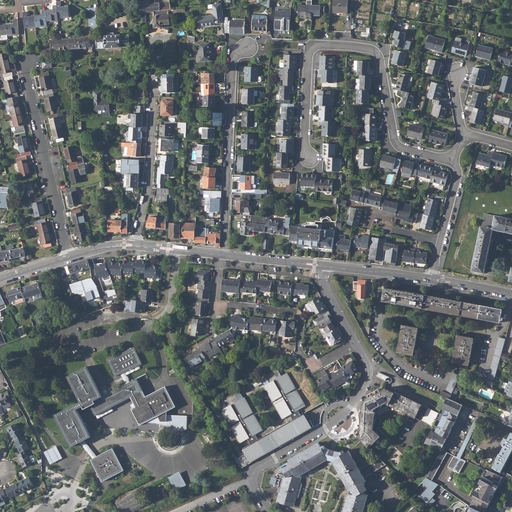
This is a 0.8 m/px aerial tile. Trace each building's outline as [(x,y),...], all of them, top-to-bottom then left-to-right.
[(307,19),(312,19),(312,15),(313,6),(313,5),(313,0),(308,0),(308,6),(299,5),(299,17),(307,18),(307,19)] [(334,13),(348,14),(348,0),(341,0),(342,1),(334,0),(334,13)] [(140,5),(141,13),(141,12),(143,12),(155,12),(169,10),(171,9),(170,2),(140,5)] [(57,3),(57,6),(58,18),(69,18),(68,6),(61,7),(61,3),(57,3)] [(215,24),(223,23),(223,21),(223,17),(222,10),(222,4),(208,5),(209,9),(214,8),(214,16),(199,17),(200,27),(216,25),(215,24)] [(313,6),(312,15),(321,16),(321,15),(325,15),(325,6),(313,5),(313,6)] [(54,11),(46,11),(47,22),(58,22),(58,18),(57,6),(53,6),(54,11)] [(92,29),(92,31),(94,31),(93,30),(97,29),(97,20),(99,20),(98,8),(88,9),(89,29),(92,29)] [(169,10),(155,12),(155,21),(154,21),(155,28),(162,27),(161,25),(170,24),(169,12),(173,12),(174,15),(186,13),(185,8),(171,9),(169,10)] [(276,10),(275,29),(290,30),(291,8),(285,8),(282,10),(276,10)] [(42,15),(35,16),(36,27),(47,27),(47,22),(46,11),(42,12),(42,15)] [(25,28),(36,27),(35,16),(28,16),(28,12),(24,13),(25,28)] [(224,33),(245,34),(245,22),(228,21),(228,17),(223,17),(223,21),(223,23),(224,33)] [(14,24),(7,24),(8,35),(19,35),(18,19),(14,20),(14,24)] [(252,30),(268,31),(268,19),(253,19),(252,30)] [(50,49),(50,51),(93,48),(93,47),(92,31),(92,29),(89,29),(84,29),(85,38),(51,40),(51,49),(50,49)] [(393,46),(404,49),(406,41),(404,41),(406,34),(395,31),(393,38),(395,38),(393,46)] [(96,37),(97,49),(130,47),(129,35),(114,36),(114,33),(111,33),(111,36),(96,37)] [(425,48),(442,53),(446,41),(429,36),(425,48)] [(452,52),(467,56),(469,46),(454,42),(452,52)] [(198,44),(199,62),(211,61),(211,56),(212,56),(212,48),(210,49),(210,44),(198,44)] [(476,56),(491,60),(494,48),(479,45),(476,56)] [(498,62),(511,65),(511,53),(501,50),(498,62)] [(393,64),(403,67),(407,53),(396,51),(393,64)] [(0,54),(0,62),(0,65),(0,64),(0,75),(3,75),(3,78),(13,76),(12,72),(16,71),(17,70),(16,66),(15,65),(12,65),(10,59),(9,59),(8,54),(0,54)] [(284,68),(284,69),(294,69),(296,69),(297,55),(285,55),(284,63),(284,68)] [(323,70),(332,70),(333,57),(321,56),(321,70),(323,70)] [(52,68),(52,60),(42,61),(42,69),(52,68)] [(428,73),(439,76),(442,63),(431,60),(428,73)] [(362,76),(369,76),(370,62),(355,62),(355,71),(359,71),(359,76),(362,76)] [(258,77),(258,67),(245,67),(245,71),(246,71),(246,82),(258,82),(260,82),(261,81),(261,78),(260,77),(258,77)] [(471,83),(483,87),(487,71),(475,68),(471,83)] [(293,87),(294,69),(284,69),(284,71),(281,71),(279,72),(279,78),(281,79),(283,80),(283,86),(293,87)] [(322,83),(334,84),(334,71),(332,70),(323,70),(322,83)] [(162,75),(163,93),(175,92),(175,74),(162,75)] [(202,78),(202,84),(204,84),(215,84),(215,74),(204,74),(204,78),(202,78)] [(399,90),(409,93),(410,89),(408,88),(410,81),(411,82),(412,81),(413,78),(412,78),(411,77),(401,74),(397,90),(399,90)] [(44,91),(45,95),(55,93),(54,89),(52,79),(51,75),(45,77),(40,78),(43,91),(44,91)] [(501,91),(510,94),(511,87),(511,77),(505,75),(501,91)] [(3,78),(7,95),(8,99),(18,97),(19,97),(15,79),(14,80),(13,76),(3,78)] [(369,76),(362,76),(362,80),(357,80),(357,91),(359,91),(361,91),(370,91),(372,91),(372,77),(369,76)] [(434,100),(445,102),(446,99),(441,97),(444,85),(432,82),(428,98),(434,100)] [(203,96),(215,96),(215,84),(204,84),(203,96)] [(280,100),(290,100),(291,91),(293,91),(293,87),(283,86),(280,86),(280,100)] [(136,90),(137,98),(148,98),(148,89),(136,90)] [(243,104),(255,104),(255,89),(244,89),(243,104)] [(409,93),(399,90),(398,95),(404,96),(401,107),(411,110),(415,95),(409,93)] [(98,110),(103,110),(110,110),(110,99),(102,100),(102,92),(94,91),(94,96),(96,96),(96,102),(98,101),(98,110)] [(358,104),(369,105),(370,91),(361,91),(359,91),(358,104)] [(320,107),(330,107),(331,92),(318,92),(318,106),(320,107)] [(469,107),(481,110),(485,95),(474,92),(472,103),(470,103),(469,107)] [(59,109),(55,93),(45,95),(46,98),(45,98),(48,112),(59,109)] [(203,96),(195,96),(195,97),(195,99),(195,100),(196,100),(196,101),(201,101),(201,100),(203,100),(203,107),(215,108),(215,104),(216,104),(216,100),(215,100),(215,96),(203,96)] [(21,104),(20,105),(18,97),(8,99),(3,101),(4,105),(9,104),(12,117),(23,115),(21,104)] [(162,115),(173,116),(174,101),(162,100),(162,115)] [(433,116),(444,119),(447,107),(444,106),(445,102),(434,100),(434,103),(436,104),(433,116)] [(320,121),(332,122),(333,107),(330,107),(320,107),(320,121)] [(470,122),(481,125),(485,111),(481,110),(469,107),(468,111),(473,112),(470,122)] [(283,108),(282,120),(290,121),(294,121),(294,108),(283,108)] [(366,127),(378,128),(378,123),(377,123),(377,115),(375,115),(375,109),(364,109),(364,115),(367,115),(366,127)] [(505,126),(509,127),(511,114),(511,113),(497,109),(494,120),(505,123),(505,126)] [(242,126),(254,127),(255,112),(243,112),(242,126)] [(222,113),(211,113),(211,121),(214,121),(214,126),(221,126),(222,113)] [(50,119),(52,130),(63,127),(60,114),(50,116),(50,119)] [(141,127),(142,128),(143,114),(138,114),(129,114),(128,117),(129,119),(132,119),(132,127),(141,127)] [(26,125),(23,115),(12,117),(15,128),(16,132),(14,132),(15,135),(26,133),(25,126),(26,125)] [(279,120),(278,132),(278,136),(290,137),(290,121),(282,120),(279,120)] [(322,137),(335,137),(336,122),(332,122),(320,121),(319,126),(323,126),(322,137)] [(177,133),(186,134),(186,125),(187,124),(178,123),(177,133)] [(160,136),(171,137),(172,126),(161,125),(160,136)] [(408,136),(422,139),(425,129),(410,125),(408,136)] [(66,141),(63,127),(52,130),(55,140),(57,139),(57,143),(66,141)] [(129,143),(141,144),(142,132),(141,132),(141,127),(132,127),(130,127),(130,131),(129,131),(127,133),(126,136),(128,138),(129,138),(129,143)] [(365,142),(377,142),(378,128),(366,127),(365,142)] [(202,138),(214,139),(214,128),(200,128),(200,131),(202,131),(202,138)] [(440,144),(444,145),(448,134),(433,129),(429,141),(435,143),(435,141),(440,143),(440,144)] [(242,149),(254,150),(254,140),(255,140),(255,135),(242,135),(242,139),(241,139),(241,142),(242,142),(242,149)] [(17,138),(22,158),(27,156),(32,155),(31,152),(31,151),(28,136),(17,138)] [(160,151),(174,152),(175,139),(161,139),(160,151)] [(281,140),(280,153),(288,154),(293,154),(294,141),(281,140)] [(127,156),(140,156),(141,144),(129,143),(125,143),(125,147),(128,147),(127,156)] [(197,163),(208,163),(209,145),(198,145),(197,163)] [(328,158),(335,159),(336,145),(324,145),(323,158),(328,158)] [(64,148),(68,163),(69,166),(79,164),(85,163),(84,157),(82,156),(77,157),(75,146),(64,148)] [(360,167),(370,168),(371,157),(372,157),(373,151),(361,150),(360,167)] [(476,164),(490,167),(490,164),(493,153),(489,152),(488,156),(479,153),(476,164)] [(288,169),(288,154),(280,153),(278,153),(277,164),(276,164),(276,168),(288,169)] [(490,164),(504,168),(507,157),(493,153),(490,164)] [(164,189),(164,185),(165,174),(169,175),(169,177),(173,178),(174,171),(171,171),(172,167),(173,167),(174,156),(161,155),(161,161),(162,161),(162,168),(158,167),(157,185),(158,185),(158,188),(164,189)] [(399,173),(402,160),(392,157),(384,155),(381,166),(394,170),(394,171),(399,173)] [(28,160),(27,156),(22,158),(17,159),(21,177),(32,175),(29,160),(28,160)] [(238,171),(250,172),(251,157),(239,157),(238,171)] [(335,159),(328,158),(327,172),(339,172),(339,159),(335,159)] [(139,175),(140,175),(140,165),(140,160),(122,159),(121,174),(126,174),(130,174),(139,175)] [(413,175),(417,176),(420,165),(406,161),(403,173),(412,175),(413,175)] [(85,163),(79,164),(69,166),(70,170),(69,170),(73,185),(83,182),(82,176),(88,174),(89,166),(88,162),(85,163)] [(417,176),(432,180),(434,170),(435,169),(420,165),(417,176)] [(205,177),(215,178),(216,168),(206,167),(205,177)] [(449,174),(434,170),(432,180),(431,182),(446,186),(449,174)] [(274,185),(290,185),(290,174),(275,173),(274,185)] [(125,187),(138,188),(139,175),(130,174),(126,174),(125,187)] [(301,187),(316,187),(316,180),(316,175),(301,174),(301,187)] [(240,190),(251,190),(251,186),(254,186),(255,176),(241,175),(240,190)] [(203,189),(215,189),(216,178),(215,178),(205,177),(200,177),(200,188),(204,188),(203,189)] [(333,181),(316,180),(316,187),(316,192),(333,192),(333,181)] [(27,202),(32,201),(37,199),(36,196),(37,196),(34,182),(23,185),(27,202)] [(13,204),(9,187),(0,186),(0,198),(1,198),(0,207),(6,207),(5,201),(7,201),(8,205),(13,204)] [(67,194),(70,207),(80,204),(77,188),(67,190),(68,193),(67,194)] [(363,203),(380,207),(383,197),(370,194),(371,189),(367,188),(366,189),(366,192),(366,193),(363,203)] [(351,200),(363,203),(366,193),(362,192),(353,189),(351,200)] [(472,270),(485,273),(486,268),(485,268),(488,259),(487,258),(489,252),(490,248),(489,248),(491,242),(491,243),(493,233),(494,229),(497,230),(497,229),(505,231),(509,232),(511,232),(511,197),(473,189),(469,209),(485,213),(483,226),(482,226),(472,270)] [(221,209),(221,192),(204,191),(203,195),(209,195),(209,198),(205,198),(205,204),(207,204),(207,212),(215,212),(217,214),(219,212),(219,209),(221,209)] [(386,198),(383,197),(380,207),(383,207),(383,208),(385,211),(397,214),(399,203),(385,200),(386,198)] [(42,198),(37,199),(32,201),(36,218),(46,216),(43,202),(42,202),(42,198)] [(429,198),(425,214),(435,217),(439,201),(429,198)] [(244,202),(237,202),(237,212),(241,212),(241,215),(250,216),(249,208),(249,201),(244,201),(244,202)] [(413,222),(414,215),(410,215),(412,206),(399,203),(397,214),(396,218),(405,220),(404,221),(412,223),(413,222)] [(360,223),(362,210),(361,210),(350,207),(349,214),(350,214),(347,225),(358,227),(358,223),(360,223)] [(72,215),(74,225),(85,223),(81,209),(72,211),(73,215),(72,215)] [(421,228),(432,231),(435,217),(425,214),(424,214),(421,228)] [(250,230),(265,232),(267,219),(267,218),(266,217),(264,216),(251,216),(250,223),(243,222),(242,234),(249,235),(250,230)] [(147,227),(156,228),(158,218),(150,217),(147,227)] [(267,219),(265,232),(278,233),(279,221),(270,220),(270,217),(268,217),(267,218),(267,219)] [(290,218),(286,217),(285,221),(284,221),(284,219),(280,218),(279,221),(278,233),(283,234),(283,235),(288,235),(290,218)] [(156,228),(165,229),(166,219),(158,218),(156,228)] [(38,226),(40,236),(50,233),(48,223),(47,223),(47,219),(35,222),(36,226),(38,226)] [(109,232),(122,232),(122,221),(109,220),(109,232)] [(74,225),(77,236),(78,235),(80,243),(89,240),(85,223),(74,225)] [(183,239),(195,239),(195,235),(195,232),(195,225),(191,225),(191,223),(183,223),(183,239)] [(170,238),(180,239),(181,224),(170,224),(170,238)] [(291,246),(320,249),(320,251),(333,252),(335,231),(321,229),(322,225),(306,225),(306,228),(292,226),(290,243),(291,243),(291,246)] [(195,232),(195,235),(195,239),(195,243),(206,243),(206,238),(206,229),(202,228),(202,232),(195,232)] [(53,243),(50,233),(40,236),(43,249),(53,247),(52,243),(53,243)] [(215,247),(220,248),(220,234),(216,234),(207,234),(207,238),(206,238),(206,243),(216,244),(215,247)] [(354,247),(368,249),(370,237),(365,236),(365,237),(356,236),(354,247)] [(390,265),(396,266),(398,245),(386,243),(386,240),(373,238),(370,259),(390,262),(390,265)] [(346,252),(350,252),(352,240),(339,239),(338,245),(339,245),(338,249),(343,250),(344,249),(346,250),(346,252)] [(25,255),(22,243),(20,243),(21,249),(15,250),(14,245),(7,247),(8,251),(9,259),(25,255)] [(414,263),(415,252),(416,250),(411,249),(411,252),(408,251),(404,250),(402,262),(414,263)] [(423,253),(420,252),(420,250),(416,250),(415,252),(414,263),(426,264),(428,252),(423,252),(423,253)] [(0,261),(10,261),(9,259),(8,251),(3,252),(0,252),(0,261)] [(90,268),(89,266),(87,259),(76,263),(79,271),(90,268)] [(133,272),(145,273),(146,265),(146,261),(142,261),(142,260),(138,260),(134,260),(134,262),(133,272)] [(122,264),(121,273),(133,274),(133,272),(134,262),(131,262),(131,261),(127,261),(127,262),(123,261),(122,264)] [(111,263),(106,263),(107,266),(110,274),(121,275),(121,273),(122,264),(119,263),(119,262),(114,262),(114,263),(111,262),(111,263)] [(76,263),(69,265),(72,273),(79,271),(76,263)] [(107,266),(106,263),(102,264),(101,265),(100,264),(98,264),(99,266),(95,267),(99,278),(103,277),(104,280),(106,281),(112,279),(110,274),(107,266)] [(153,265),(149,264),(149,265),(146,265),(145,273),(144,277),(161,279),(162,267),(157,267),(157,266),(153,266),(153,265)] [(200,284),(210,285),(210,282),(208,282),(209,272),(198,270),(197,280),(201,280),(200,284)] [(94,277),(70,284),(73,295),(86,291),(88,300),(100,297),(94,277)] [(234,280),(222,278),(220,291),(238,293),(239,279),(234,279),(234,280)] [(257,281),(256,291),(269,292),(271,280),(257,279),(257,281)] [(358,298),(365,299),(366,280),(358,280),(358,282),(354,282),(354,290),(358,290),(358,298)] [(256,291),(257,281),(253,281),(253,282),(244,281),(243,292),(255,293),(256,291)] [(277,293),(291,294),(292,283),(292,282),(278,281),(277,293)] [(22,288),(25,299),(42,293),(38,283),(22,288)] [(295,294),(307,295),(308,285),(300,284),(296,283),(296,284),(292,283),(291,294),(295,295),(295,294)] [(210,285),(200,284),(197,284),(196,289),(198,289),(197,298),(207,299),(208,291),(209,291),(210,285)] [(6,291),(11,306),(26,301),(25,299),(22,288),(21,286),(6,291)] [(115,288),(107,291),(109,297),(117,294),(115,288)] [(438,311),(501,323),(501,320),(502,320),(503,318),(502,318),(503,309),(440,298),(385,288),(383,301),(438,311)] [(142,289),(140,300),(143,301),(152,301),(153,298),(154,298),(154,290),(142,289)] [(316,315),(319,313),(325,310),(327,308),(325,305),(322,306),(318,298),(305,305),(309,313),(312,311),(313,312),(315,311),(316,315)] [(143,304),(143,301),(140,300),(131,300),(126,299),(125,310),(142,312),(142,308),(143,308),(143,304)] [(195,315),(205,316),(207,303),(196,302),(195,315)] [(75,318),(81,316),(79,308),(73,309),(75,318)] [(326,313),(322,315),(324,319),(317,323),(320,329),(323,327),(326,333),(335,328),(328,317),(331,316),(329,311),(326,313)] [(248,319),(242,318),(241,319),(238,319),(238,317),(238,316),(230,315),(229,324),(231,328),(233,328),(247,330),(247,329),(248,319)] [(248,319),(247,329),(261,330),(262,319),(253,318),(253,317),(248,317),(248,319)] [(262,319),(261,330),(275,331),(276,320),(262,318),(262,319)] [(190,336),(197,336),(198,333),(202,333),(203,329),(202,329),(202,324),(205,324),(205,320),(192,319),(190,336)] [(280,320),(279,335),(291,337),(292,328),(294,328),(295,322),(280,320)] [(397,352),(414,355),(419,328),(402,325),(397,352)] [(327,336),(332,345),(342,340),(340,335),(338,332),(340,331),(337,326),(335,328),(326,333),(322,335),(323,338),(327,336)] [(222,344),(229,341),(230,342),(235,339),(229,329),(224,332),(224,333),(221,334),(214,338),(215,340),(220,350),(224,348),(222,344)] [(452,362),(469,365),(474,338),(457,335),(452,362)] [(502,353),(506,339),(499,337),(486,385),(493,388),(500,358),(502,354),(502,353)] [(200,347),(204,355),(207,352),(209,356),(220,350),(215,340),(209,344),(207,345),(206,343),(199,347),(200,347)] [(106,358),(115,375),(141,362),(133,345),(106,358)] [(204,355),(200,347),(192,352),(192,353),(186,357),(191,367),(202,360),(202,359),(205,357),(204,355)] [(350,374),(353,372),(352,370),(356,368),(351,360),(347,362),(348,363),(341,367),(341,368),(346,376),(350,374)] [(75,403),(55,413),(72,445),(79,441),(83,439),(91,435),(77,408),(83,405),(85,408),(91,405),(96,414),(131,396),(136,406),(132,408),(140,424),(157,415),(167,410),(175,406),(165,385),(146,395),(137,377),(102,395),(87,365),(68,375),(81,401),(75,404),(75,403)] [(338,371),(334,374),(334,373),(328,376),(332,382),(334,387),(347,379),(346,376),(341,368),(338,370),(338,371)] [(244,453),(249,462),(273,449),(280,445),(279,444),(292,436),(293,438),(311,428),(307,421),(305,419),(303,414),(302,414),(301,415),(298,409),(299,409),(305,405),(296,389),(291,393),(289,391),(295,387),(287,373),(281,376),(277,369),(270,373),(262,378),(265,385),(264,386),(273,400),(278,397),(279,399),(274,402),(282,418),(290,414),(293,419),(258,439),(255,433),(263,429),(254,413),(248,417),(247,414),(253,411),(244,397),(239,400),(235,392),(223,399),(227,407),(222,410),(230,424),(235,421),(236,423),(231,426),(240,442),(247,438),(250,443),(241,448),(244,453)] [(376,376),(385,380),(386,379),(389,378),(378,372),(376,376)] [(454,373),(445,392),(442,391),(440,395),(447,398),(450,399),(452,395),(455,388),(460,375),(454,373)] [(321,390),(329,386),(328,385),(332,382),(328,376),(327,374),(324,376),(316,381),(321,390)] [(359,424),(358,430),(359,432),(359,435),(357,437),(368,447),(371,443),(373,444),(380,436),(373,429),(375,412),(377,412),(378,414),(382,411),(388,409),(387,407),(388,405),(396,409),(403,411),(408,415),(415,418),(421,405),(409,399),(408,400),(394,393),(384,388),(380,391),(369,396),(366,398),(361,407),(360,419),(359,424)] [(450,399),(453,401),(458,389),(455,388),(452,395),(450,399)] [(0,406),(9,402),(8,399),(9,398),(11,397),(8,392),(0,395),(0,413),(4,412),(2,407),(0,408),(0,406)] [(395,392),(394,393),(408,400),(409,399),(395,392)] [(299,409),(302,414),(303,414),(311,409),(324,402),(321,396),(305,405),(299,409)] [(425,443),(441,450),(450,433),(455,422),(463,405),(453,401),(450,399),(447,398),(439,414),(437,419),(441,421),(438,427),(433,425),(433,427),(437,429),(435,433),(431,431),(425,443)] [(421,421),(433,427),(433,425),(437,419),(439,414),(428,408),(421,421)] [(167,410),(157,415),(160,420),(166,421),(167,410)] [(503,422),(511,426),(511,415),(510,418),(506,417),(503,422)] [(457,457),(460,458),(480,418),(478,417),(476,418),(457,457)] [(14,437),(15,440),(23,436),(17,423),(8,428),(13,437),(14,437)] [(494,468),(502,472),(511,452),(511,432),(508,440),(504,438),(501,443),(505,446),(501,454),(500,453),(497,459),(498,459),(494,468)] [(16,443),(21,453),(26,450),(29,449),(23,436),(15,440),(17,443),(16,443)] [(292,436),(279,444),(280,445),(293,438),(292,436)] [(83,439),(79,441),(93,457),(97,455),(83,439)] [(300,483),(303,474),(303,472),(309,469),(309,470),(327,460),(327,463),(332,464),(333,461),(350,491),(353,489),(354,491),(353,495),(349,494),(343,511),(363,511),(368,495),(365,494),(365,492),(367,490),(364,483),(366,482),(364,477),(387,465),(380,458),(360,470),(349,450),(345,453),(343,450),(340,452),(326,448),(324,445),(322,447),(319,442),(289,459),(291,464),(282,469),(285,473),(284,475),(278,473),(277,478),(281,479),(277,492),(279,492),(281,493),(280,494),(281,496),(282,498),(283,499),(286,501),(287,501),(289,501),(291,500),(293,498),(293,496),(296,497),(298,498),(302,483),(300,483)] [(64,458),(58,445),(45,452),(52,464),(64,458)] [(97,470),(102,480),(112,475),(114,479),(120,476),(118,472),(124,469),(113,447),(97,455),(93,457),(91,458),(97,470)] [(29,456),(26,450),(21,453),(19,454),(20,457),(24,467),(33,462),(29,456)] [(425,478),(431,481),(447,452),(441,450),(425,478)] [(240,461),(244,458),(246,462),(247,464),(249,462),(244,453),(235,458),(240,467),(244,465),(243,464),(242,465),(240,461)] [(457,472),(459,473),(466,461),(460,458),(457,457),(454,455),(448,467),(456,471),(457,471),(457,472)] [(473,508),(481,511),(485,511),(503,477),(502,476),(490,471),(489,474),(485,472),(483,476),(484,476),(480,483),(483,485),(480,491),(477,490),(473,497),(474,498),(472,502),(475,504),(473,508)] [(19,482),(23,491),(33,486),(29,477),(19,482)] [(163,481),(167,489),(176,484),(172,477),(163,481)] [(431,481),(425,478),(421,482),(427,488),(420,497),(430,506),(436,500),(432,497),(435,494),(433,491),(439,485),(431,481)] [(7,489),(11,496),(23,491),(19,482),(10,486),(10,487),(7,489)] [(0,491),(0,501),(11,496),(7,489),(4,490),(4,489),(0,491)] [(114,500),(119,511),(128,511),(142,505),(135,490),(114,500)] [(293,507),(296,497),(293,496),(293,498),(291,500),(289,501),(287,501),(286,501),(283,499),(282,498),(281,496),(280,494),(281,493),(279,492),(276,502),(293,507)]
